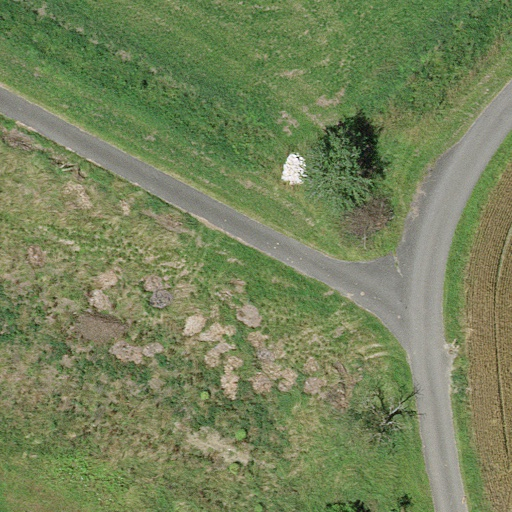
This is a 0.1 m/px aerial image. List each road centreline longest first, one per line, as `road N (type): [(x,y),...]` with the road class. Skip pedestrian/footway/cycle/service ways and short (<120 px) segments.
road 1 (unclassified): [(0,103),(289,258),(368,292),(423,293)]
road 2 (unclassified): [(423,293),(453,511)]
road 3 (unclassified): [(511,119),(489,140),(439,225),(423,293)]
